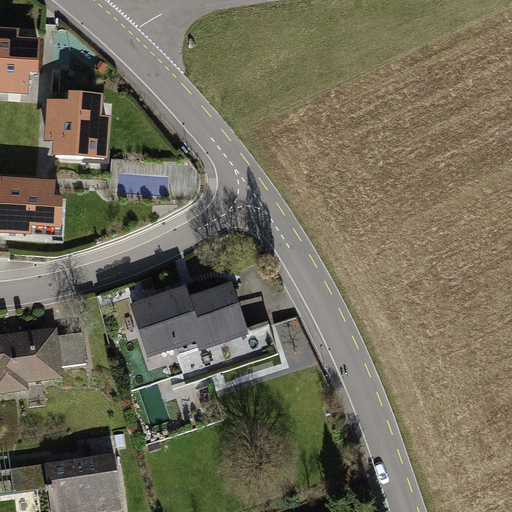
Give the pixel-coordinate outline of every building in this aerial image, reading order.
[(21,34),(0,32),(0,97),(31,99),(32,78),(41,79),(43,44),(21,43),(21,34)] [(56,147),(55,162),(110,165),(113,123),(104,123),(105,100),(71,98),(71,105),(49,104),(46,146),(56,147)] [(57,185),(1,182),(0,191),(0,190),(0,237),(33,240),(34,231),(63,233),(65,202),(56,202),(57,185)] [(152,308),(132,314),(151,372),(180,363),(190,393),(281,363),(270,328),(247,335),(233,293),(191,307),(187,296),(171,301),(169,295),(159,298),(150,301),(152,308)] [(58,335),(0,341),(0,401),(64,395),(62,375),(87,373),(84,339),(58,341),(58,335)] [(123,511),(118,463),(14,474),(16,491),(1,493),(0,483),(0,503),(17,501),(18,511),(123,511)]
